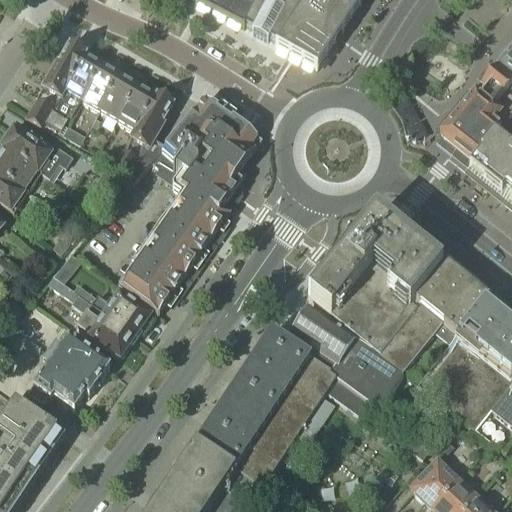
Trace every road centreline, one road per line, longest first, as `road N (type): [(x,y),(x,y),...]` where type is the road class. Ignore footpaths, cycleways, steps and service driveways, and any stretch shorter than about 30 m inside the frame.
road 1 (unclassified): [(144,431),(308,200)]
road 2 (residential): [(292,123),(168,43),(71,0)]
road 3 (unclassified): [(387,172),(511,266)]
